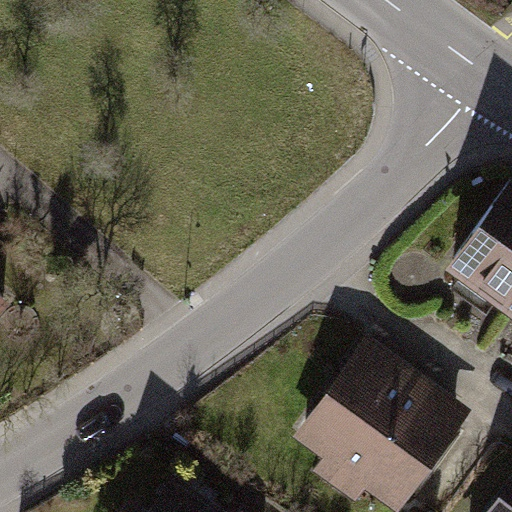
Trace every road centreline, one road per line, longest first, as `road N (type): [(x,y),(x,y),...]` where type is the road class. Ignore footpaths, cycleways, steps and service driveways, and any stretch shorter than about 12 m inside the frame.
road 1 (residential): [(484,75),(300,270),(0,476)]
road 2 (unknown): [(300,270),(511,413)]
road 3 (primary): [(484,75),(383,0)]
